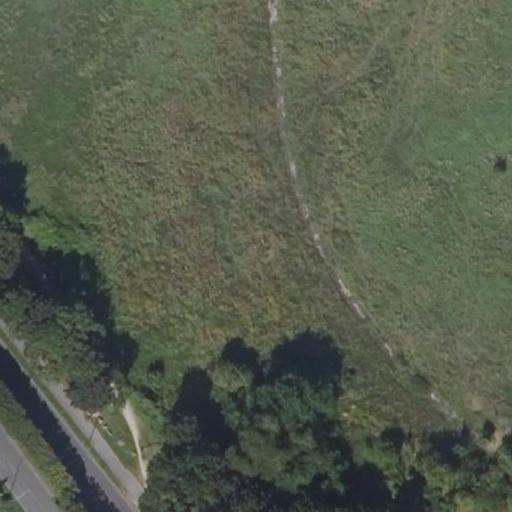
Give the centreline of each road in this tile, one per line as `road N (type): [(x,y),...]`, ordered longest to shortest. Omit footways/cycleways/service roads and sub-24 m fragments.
road 1 (track): [(144,511),(148,462),(139,424),(0,215)]
road 2 (primary): [(114,511),(0,364)]
